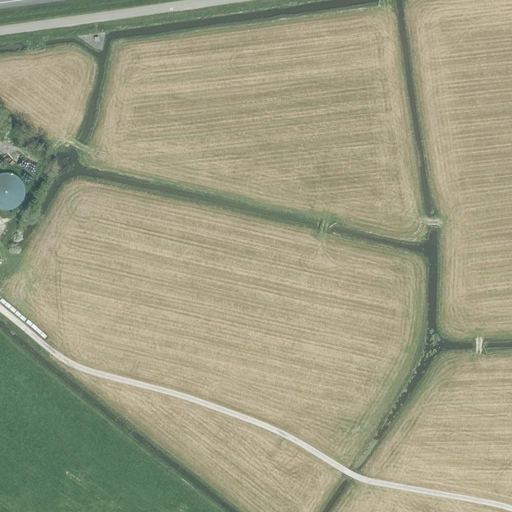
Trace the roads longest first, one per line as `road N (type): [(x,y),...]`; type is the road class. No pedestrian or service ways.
road 1 (track): [(511,508),(363,479),(262,425),(72,364),(0,308)]
road 2 (unclassified): [(0,30),(223,0)]
road 3 (track): [(84,148),(59,138),(26,203),(0,230)]
